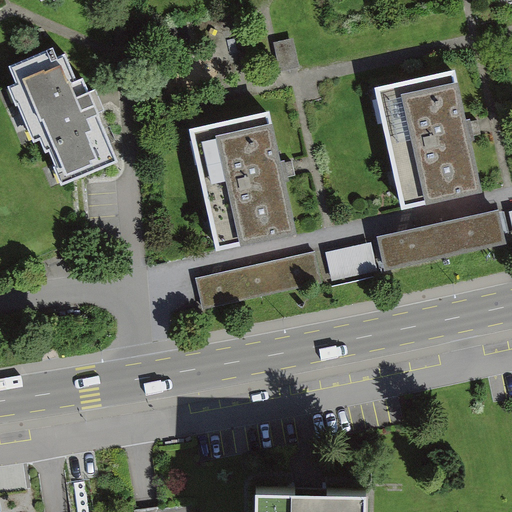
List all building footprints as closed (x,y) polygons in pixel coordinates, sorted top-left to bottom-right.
[(274,41),(281,70),(300,66),(294,36),(274,41)] [(55,51),(11,66),(36,137),(43,135),(61,187),(115,168),(75,56),(59,62),(55,51)] [(457,69),(378,86),(404,207),(483,191),(457,69)] [(272,110),(192,127),(218,248),(298,231),(272,110)] [(499,203),(378,230),(386,264),(507,238),(499,203)] [(371,240),(326,250),(333,279),(378,269),(371,240)] [(316,248),(197,276),(204,307),(323,280),(316,248)] [(367,511),(368,493),(256,491),(255,511),(367,511)]
